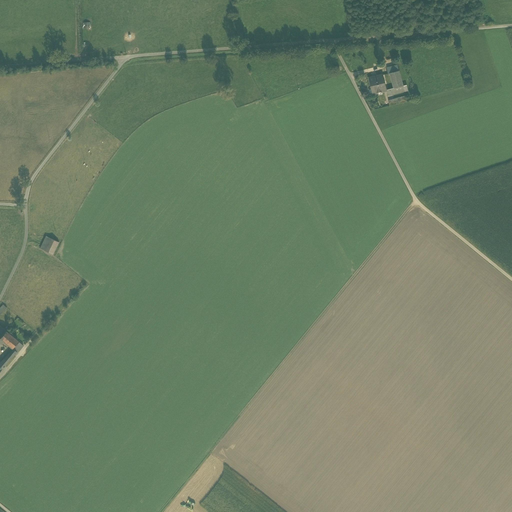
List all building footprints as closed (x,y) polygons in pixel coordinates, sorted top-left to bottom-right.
[(388,74),(390,74),(390,73),(398,71),(397,66),(387,69),(388,74)] [(403,86),(398,71),(390,73),(390,74),(394,88),(403,86)] [(386,90),(383,78),(385,77),(384,74),(369,78),(369,81),(372,90),(370,90),(369,91),(370,93),(371,94),(372,93),(373,94),(385,91),(386,90)] [(388,101),(389,106),(406,102),(405,97),(388,101)] [(45,251),(51,239),(46,236),(40,249),(45,251)] [(45,251),(52,255),(59,242),(51,239),(45,251)] [(0,338),(2,341),(12,349),(18,341),(6,331),(0,338)] [(18,353),(22,348),(17,345),(13,350),(17,352),(18,353)] [(5,366),(14,355),(17,352),(13,350),(13,349),(0,362),(5,366)]
